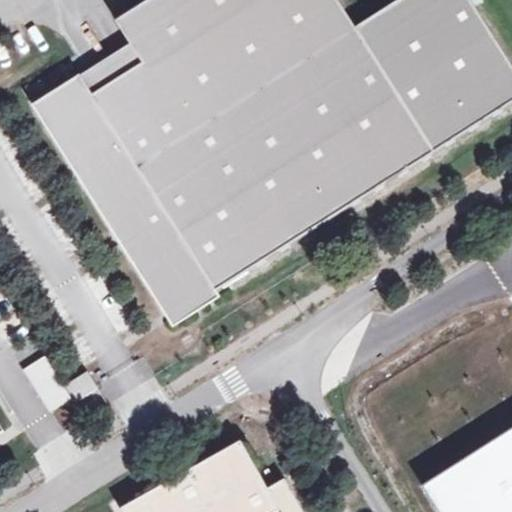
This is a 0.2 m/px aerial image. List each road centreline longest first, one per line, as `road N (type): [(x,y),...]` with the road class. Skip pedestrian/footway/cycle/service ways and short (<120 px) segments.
road 1 (unclassified): [(35,511),(284,354)]
road 2 (unclassified): [(511,197),(284,354)]
road 3 (unclassified): [(284,354),(380,511)]
